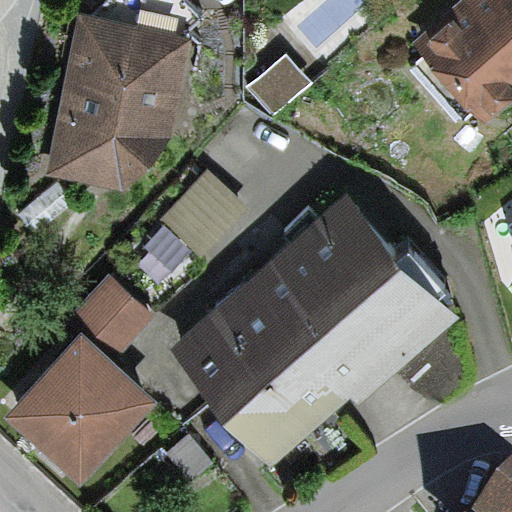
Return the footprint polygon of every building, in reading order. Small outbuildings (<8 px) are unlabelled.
[(196,39),(182,35),(200,18),(183,0),(62,0),(62,3),(79,6),(47,175),(126,191),(177,137),(196,39)] [(511,0),(451,0),(413,34),(489,120),(511,99),(511,0)] [(287,55),(249,87),(272,114),(309,82),(287,55)] [(207,170),(159,217),(198,256),(246,209),(207,170)] [(351,192),(174,343),(271,463),(355,392),(361,403),(462,315),(351,192)] [(158,314),(114,274),(76,317),(87,327),(5,416),(80,483),(156,400),(114,363),(158,314)] [(511,511),(511,460),(468,511),(511,511)]
